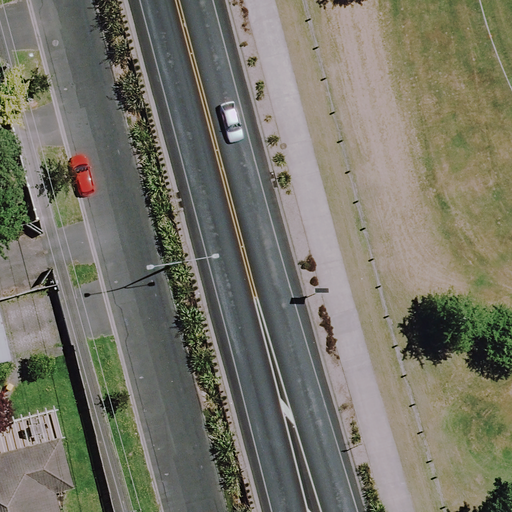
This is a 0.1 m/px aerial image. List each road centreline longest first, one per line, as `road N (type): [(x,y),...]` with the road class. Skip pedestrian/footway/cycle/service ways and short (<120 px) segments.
road 1 (primary): [(324,511),(189,0)]
road 2 (residential): [(186,511),(60,0)]
